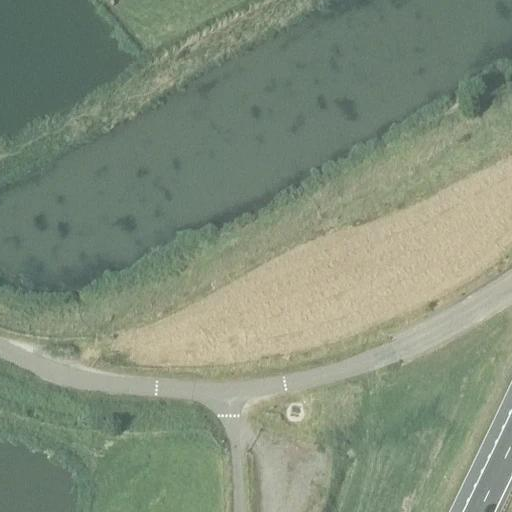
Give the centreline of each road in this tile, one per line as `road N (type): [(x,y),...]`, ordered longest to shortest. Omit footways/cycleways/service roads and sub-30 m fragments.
road 1 (unclassified): [(228,390),(375,356),(511,285)]
road 2 (unclassified): [(228,390),(104,386),(0,350)]
road 3 (unclassified): [(238,511),(228,390)]
